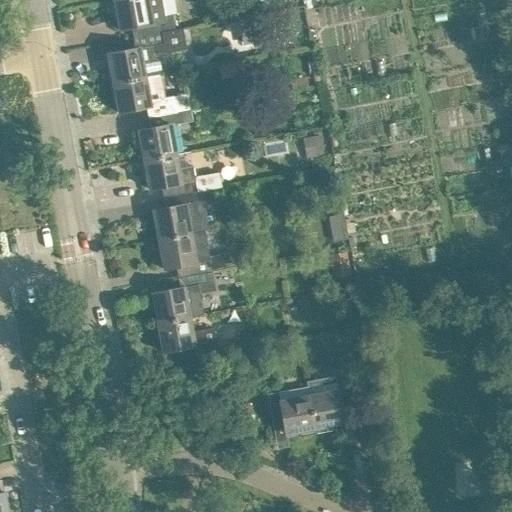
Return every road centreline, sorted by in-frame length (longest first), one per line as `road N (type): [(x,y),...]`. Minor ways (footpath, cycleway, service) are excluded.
road 1 (residential): [(117,471),(40,55)]
road 2 (residential): [(344,511),(227,467),(117,471)]
road 3 (residential): [(40,511),(0,290)]
